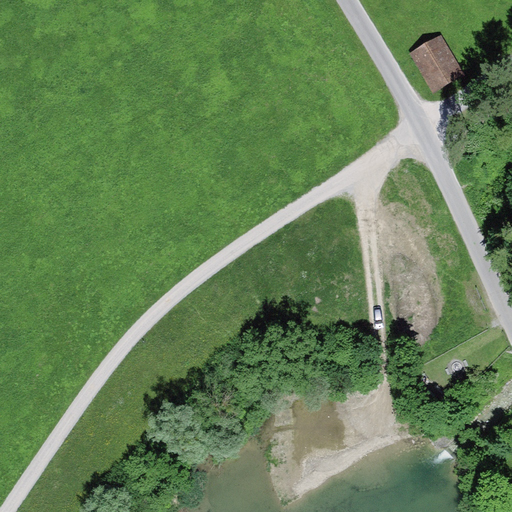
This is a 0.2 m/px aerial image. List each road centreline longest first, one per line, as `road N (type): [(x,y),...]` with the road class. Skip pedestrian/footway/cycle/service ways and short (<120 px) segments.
road 1 (track): [(511,67),(156,314),(110,356),(4,511)]
road 2 (unclassified): [(350,0),(428,129),(511,319)]
road 3 (track): [(382,408),(367,170)]
